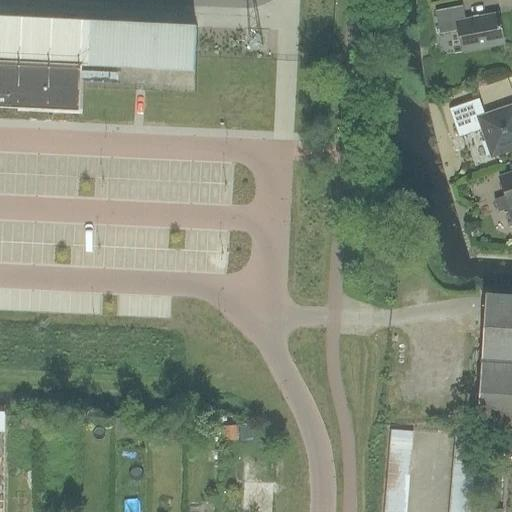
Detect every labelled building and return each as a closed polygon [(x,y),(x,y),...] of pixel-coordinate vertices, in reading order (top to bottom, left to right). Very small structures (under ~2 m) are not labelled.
[(464,52),(506,44),(500,13),(467,20),(464,6),(437,11),(441,34),(460,30),(464,52)] [(184,26),(0,15),(0,64),(182,75),(184,26)] [(81,111),(83,88),(83,69),(0,64),(0,107),(47,110),(81,111)] [(493,158),(511,150),(511,105),(486,115),(481,99),(450,109),(461,138),(483,130),(493,158)] [(511,172),(501,177),(507,196),(496,200),(500,212),(508,209),(511,221),(511,172)] [(511,295),(487,294),(479,428),(511,429),(511,295)] [(187,424),(173,425),(174,438),(187,437),(187,424)] [(391,441),(413,443),(414,432),(392,430),(391,441)] [(457,434),(456,445),(479,447),(479,436),(457,434)] [(413,454),(413,443),(391,441),(390,452),(413,454)] [(456,445),(455,457),(478,458),(479,447),(456,445)] [(389,463),(412,465),(413,454),(390,452),(389,463)] [(455,457),(454,468),(477,470),(478,458),(455,457)] [(412,465),(389,463),(389,474),(411,476),(412,465)] [(454,468),(453,479),(476,481),(477,470),(454,468)] [(411,476),(389,474),(388,485),(410,487),(411,476)] [(453,479),(452,490),(475,492),(476,481),(453,479)] [(409,498),(410,487),(388,485),(387,496),(409,498)] [(452,490),(451,501),(474,503),(475,492),(452,490)] [(408,509),(409,498),(387,496),(386,507),(408,509)] [(451,501),(450,511),(473,511),(474,503),(451,501)]
